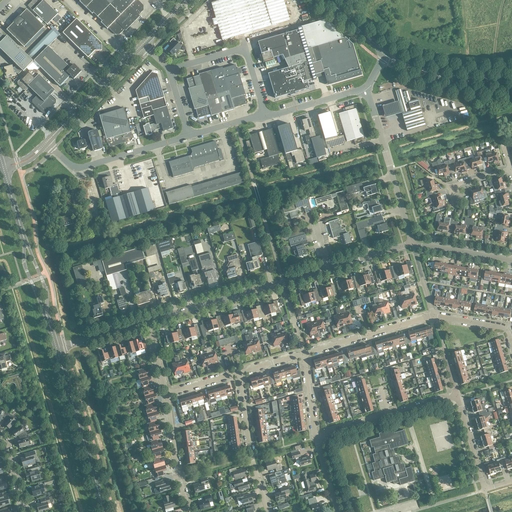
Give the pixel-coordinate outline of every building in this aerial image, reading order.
[(43,0),(40,4),(35,0),(33,0),(27,6),(47,25),(57,14),(43,0)] [(86,8),(93,0),(79,0),(80,1),(79,2),(86,8)] [(110,5),(105,0),(93,0),(86,8),(92,14),(93,13),(97,17),(110,5)] [(114,0),(110,5),(121,15),(122,14),(129,6),(135,0),(114,0)] [(138,15),(139,15),(143,11),(143,6),(137,0),(135,0),(129,6),(138,15)] [(220,38),(287,21),(281,0),(213,0),(208,1),(213,21),(210,22),(212,29),(217,27),(220,38)] [(110,5),(97,17),(102,22),(101,23),(107,29),(108,28),(115,21),(121,15),(110,5)] [(140,16),(139,15),(138,15),(129,6),(122,14),(133,24),(140,16)] [(19,15),(12,23),(13,23),(6,30),(24,47),(44,27),(27,10),(20,16),(19,15)] [(122,14),(121,15),(115,21),(124,30),(125,31),(133,24),(122,14)] [(76,19),(63,33),(77,48),(88,58),(95,51),(102,51),(101,44),(76,19)] [(361,75),(352,45),(345,38),(342,39),(341,34),(326,20),(300,27),(279,34),(279,36),(298,30),(302,44),(305,54),(308,62),(302,64),(306,80),(312,78),(314,83),(317,82),(315,74),(323,71),(326,81),(326,80),(327,84),(329,85),(332,84),(361,75)] [(124,30),(115,21),(108,28),(115,35),(120,35),(124,30)] [(261,54),(261,55),(260,56),(263,63),(265,62),(272,59),(273,58),(282,56),(284,60),(288,68),(302,64),(308,62),(305,54),(302,44),(298,30),(279,36),(258,42),(261,54)] [(29,57),(33,61),(58,36),(52,31),(30,53),(31,54),(29,57)] [(0,49),(4,53),(14,43),(7,36),(5,38),(2,35),(0,35),(0,49)] [(167,50),(173,56),(181,47),(175,41),(176,41),(173,39),(170,42),(172,44),(167,50)] [(4,53),(10,59),(20,49),(14,43),(4,53)] [(34,61),(48,75),(60,87),(70,76),(74,79),(81,72),(74,65),(70,68),(48,47),(34,61)] [(20,49),(10,59),(17,65),(26,55),(20,49)] [(17,65),(14,68),(16,69),(17,73),(18,74),(22,71),(23,72),(33,62),(26,55),(17,65)] [(275,98),(289,94),(290,96),(295,94),(295,93),(309,88),(306,80),(302,64),(288,68),(268,74),(275,98)] [(222,69),(225,78),(238,74),(235,65),(222,69)] [(5,74),(6,77),(11,75),(11,77),(15,76),(14,74),(17,73),(16,69),(14,68),(13,68),(12,66),(4,68),(5,73),(5,74)] [(229,91),(228,89),(225,78),(222,69),(222,68),(210,71),(217,94),(229,91)] [(27,86),(38,75),(37,75),(37,71),(29,71),(29,73),(24,78),(21,78),(17,82),(17,85),(23,90),(26,90),(29,88),(27,86)] [(199,76),(202,85),(205,95),(206,98),(217,94),(210,71),(199,74),(199,76)] [(228,89),(242,84),(239,74),(238,74),(225,78),(228,89)] [(39,75),(38,75),(27,86),(29,88),(37,95),(32,101),(32,103),(37,108),(38,108),(38,109),(43,113),(45,113),(50,109),(50,108),(51,108),(55,103),(55,100),(50,95),(55,91),(39,75)] [(138,100),(140,105),(144,118),(153,116),(156,125),(161,124),(162,128),(163,131),(173,129),(164,98),(163,98),(156,75),(152,75),(137,91),(139,100),(138,100)] [(193,77),(196,87),(202,85),(199,76),(193,77)] [(186,79),(189,89),(196,87),(193,77),(186,79)] [(231,99),(237,97),(244,95),(245,95),(242,84),(228,89),(229,91),(231,99)] [(188,89),(191,99),(205,95),(202,85),(196,87),(189,89),(188,89)] [(396,91),(398,99),(399,101),(402,113),(408,132),(426,126),(421,109),(418,100),(411,102),(408,91),(403,93),(402,90),(396,91)] [(234,109),(234,108),(231,99),(229,91),(217,94),(223,113),(234,109)] [(208,106),(211,115),(211,116),(223,113),(217,94),(206,98),(208,106)] [(206,98),(205,95),(191,99),(194,110),(195,110),(198,119),(211,115),(208,106),(206,98)] [(244,95),(237,97),(240,106),(247,104),(244,95)] [(237,97),(231,99),(234,108),(240,106),(237,97)] [(382,106),(385,118),(395,115),(402,113),(399,101),(392,104),(382,106)] [(338,114),(345,135),(362,130),(356,112),(358,112),(356,105),(351,106),(351,107),(350,108),(349,107),(344,108),(346,112),(338,114)] [(124,108),(99,116),(106,140),(107,140),(109,146),(110,147),(124,143),(127,142),(127,141),(129,140),(130,141),(132,140),(133,139),(131,133),(131,132),(124,108)] [(330,112),(318,116),(325,141),(337,137),(330,112)] [(309,119),(302,121),(300,121),(302,126),(303,126),(305,131),(308,130),(310,135),(305,137),(306,140),(316,138),(316,137),(313,127),(312,127),(309,119)] [(155,130),(162,128),(161,124),(156,125),(155,125),(155,124),(149,125),(149,124),(145,125),(145,126),(143,127),(146,136),(148,135),(148,136),(152,135),(151,132),(153,131),(153,132),(155,131),(155,130)] [(291,153),(292,156),(294,156),(296,164),(305,161),(301,150),(297,151),(289,124),(277,127),(285,154),(291,153)] [(267,150),(269,157),(278,155),(281,154),(273,129),(249,136),(254,154),(267,150)] [(86,145),(90,143),(93,151),(94,152),(102,150),(102,148),(97,131),(96,130),(88,132),(88,134),(90,141),(86,143),(85,140),(84,140),(78,141),(77,143),(79,149),(80,150),(86,148),(87,147),(86,145)] [(345,135),(325,141),(327,149),(344,144),(344,142),(346,141),(347,142),(354,140),(355,145),(360,144),(360,143),(362,142),(362,143),(367,142),(365,135),(363,135),(362,130),(345,135)] [(320,136),(316,137),(316,138),(306,140),(307,145),(312,143),(316,158),(326,155),(320,136)] [(208,152),(213,151),(218,150),(216,143),(216,142),(216,141),(206,144),(208,152)] [(198,155),(203,154),(208,152),(206,144),(196,147),(198,155)] [(218,150),(213,151),(216,162),(220,161),(220,162),(224,161),(221,149),(218,150)] [(488,163),(493,161),(492,155),(490,149),(487,150),(482,151),(483,157),(486,156),(488,163)] [(495,154),(492,155),(493,161),(494,163),(499,162),(497,155),(500,154),(499,149),(494,150),(495,154)] [(474,157),(475,160),(477,166),(482,164),(480,157),(483,157),(482,151),(477,153),(478,156),(474,157)] [(178,159),(181,167),(191,164),(189,158),(193,157),(193,155),(178,159)] [(281,164),(278,155),(269,157),(260,160),(262,166),(262,167),(263,169),(281,164)] [(471,157),(466,158),(467,161),(468,164),(470,163),(472,170),(478,168),(477,166),(475,160),(472,160),(471,157)] [(467,171),(464,162),(467,161),(466,158),(463,159),(458,161),(458,162),(459,164),(461,171),(461,173),(467,171)] [(181,167),(178,159),(168,162),(169,163),(171,170),(181,167)] [(437,161),(437,162),(432,164),(433,169),(436,168),(439,175),(444,173),(442,167),(441,165),(440,159),(438,160),(437,161)] [(459,164),(458,162),(455,163),(454,159),(449,161),(451,166),(453,165),(456,172),(461,171),(459,164)] [(445,166),(442,167),(444,173),(444,176),(450,174),(448,167),(451,166),(449,161),(444,162),(445,166)] [(193,171),(192,169),(191,164),(181,167),(183,175),(193,172),(193,171)] [(173,178),(183,175),(181,167),(171,170),(173,177),(173,178)] [(230,176),(233,186),(243,183),(243,182),(240,174),(241,174),(240,173),(230,176)] [(230,176),(211,181),(214,192),(233,186),(230,176)] [(109,188),(111,193),(119,191),(119,190),(117,184),(113,185),(110,177),(102,179),(105,189),(109,188)] [(491,187),(496,185),(503,183),(501,178),(489,182),(491,187)] [(426,188),(428,187),(435,186),(435,185),(433,180),(426,182),(425,179),(420,181),(422,186),(425,185),(426,188)] [(214,192),(211,181),(201,184),(204,195),(214,192)] [(494,189),(495,194),(500,193),(500,190),(507,188),(505,182),(503,183),(496,185),(497,188),(494,189)] [(362,189),(360,183),(345,188),(347,196),(361,192),(361,193),(366,192),(367,196),(377,193),(374,185),(369,186),(367,185),(366,187),(362,189)] [(204,195),(201,184),(191,187),(192,188),(194,196),(194,198),(204,195)] [(191,185),(184,187),(182,188),(186,200),(194,198),(194,196),(192,188),(191,187),(191,185)] [(437,185),(435,185),(435,186),(428,187),(429,191),(426,192),(427,197),(432,195),(432,192),(439,190),(437,185)] [(483,194),(482,188),(481,186),(476,188),(476,190),(478,197),(480,200),(488,198),(486,193),(483,194)] [(119,191),(111,193),(110,193),(112,199),(105,201),(112,223),(154,211),(148,188),(122,196),(120,190),(119,190),(119,191)] [(174,190),(178,202),(186,200),(182,188),(174,190)] [(169,205),(170,205),(178,202),(174,190),(165,193),(166,194),(169,204),(169,205)] [(478,197),(476,190),(471,192),(473,199),(470,200),(472,205),(480,202),(480,200),(478,197)] [(336,193),(341,212),(348,210),(343,191),(336,193)] [(496,197),(498,202),(508,200),(510,199),(508,194),(501,196),(500,193),(495,194),(492,195),(493,198),(496,197)] [(333,201),(331,195),(315,200),(317,206),(326,203),(328,210),(334,208),(332,202),(333,201)] [(433,198),(432,195),(427,197),(429,205),(433,204),(435,203),(442,201),(440,196),(433,198)] [(294,203),(294,204),(296,209),(303,207),(305,214),(312,212),(308,199),(294,203)] [(367,204),(368,209),(376,207),(376,205),(375,200),(362,204),(363,205),(367,204)] [(444,200),(442,201),(435,203),(433,204),(434,207),(433,207),(434,212),(439,211),(438,208),(445,206),(444,200)] [(497,210),(502,211),(502,207),(509,205),(508,200),(498,202),(495,203),(497,208),(497,210)] [(296,209),(294,204),(282,208),(283,213),(283,214),(284,214),(284,216),(289,214),(291,219),(299,217),(296,209)] [(380,205),(376,207),(368,209),(370,215),(382,211),(380,205)] [(502,215),(502,211),(497,210),(496,214),(496,216),(500,216),(499,220),(501,220),(508,221),(509,216),(502,215)] [(70,216),(63,218),(65,226),(64,227),(65,227),(66,230),(74,228),(73,225),(74,224),(73,224),(70,216)] [(382,216),(366,221),(368,227),(377,225),(377,226),(379,234),(381,233),(381,234),(383,233),(382,233),(388,231),(386,224),(383,224),(383,223),(384,223),(382,216)] [(443,233),(443,230),(444,224),(441,223),(441,219),(441,216),(437,216),(435,224),(438,225),(437,232),(443,233)] [(445,218),(444,224),(443,230),(448,231),(450,224),(452,225),(453,221),(453,219),(445,218)] [(333,239),(341,236),(343,236),(341,230),(338,219),(328,222),(333,239)] [(471,235),(476,236),(477,230),(478,230),(478,227),(475,227),(475,223),(473,223),(474,220),(471,219),(470,222),(469,228),(472,228),(471,235)] [(495,225),(495,228),(502,229),(502,226),(509,227),(510,221),(508,221),(501,220),(501,223),(497,223),(497,225),(495,225)] [(357,228),(358,233),(360,238),(366,236),(364,228),(368,227),(366,221),(356,224),(357,228)] [(455,227),(454,232),(454,235),(459,236),(460,233),(461,227),(457,226),(458,222),(453,221),(452,225),(452,227),(455,227)] [(461,224),(461,227),(460,233),(465,234),(466,227),(469,228),(470,222),(465,221),(464,225),(461,224)] [(502,229),(495,228),(494,231),(496,231),(495,233),(494,236),(496,236),(498,237),(505,238),(507,239),(508,233),(501,232),(502,229)] [(343,236),(341,236),(343,237),(345,244),(352,243),(349,233),(346,234),(345,229),(341,230),(343,236)] [(235,239),(233,232),(222,235),(224,241),(226,242),(235,239)] [(295,245),(297,250),(294,251),(295,255),(298,254),(299,258),(307,256),(305,251),(304,249),(305,249),(304,245),(308,244),(304,232),(288,237),(291,247),(295,245)] [(158,243),(161,254),(161,253),(173,249),(174,250),(171,240),(158,243)] [(251,259),(252,258),(256,257),(262,255),(258,242),(247,245),(251,259)] [(154,253),(156,252),(157,252),(155,245),(148,247),(148,248),(145,249),(147,257),(154,255),(154,253)] [(122,253),(125,265),(145,259),(141,248),(122,253)] [(116,289),(112,275),(127,270),(125,265),(122,253),(101,260),(111,291),(116,289)] [(202,269),(205,268),(214,266),(210,253),(198,256),(202,269)] [(234,268),(235,270),(236,270),(237,268),(240,267),(237,254),(227,257),(229,263),(227,267),(228,267),(228,270),(234,268)] [(192,271),(196,270),(198,270),(194,258),(187,260),(185,256),(180,258),(181,264),(189,262),(192,271)] [(257,260),(256,257),(252,258),(253,261),(246,263),(248,271),(250,271),(250,272),(254,271),(254,270),(260,268),(258,260),(257,260)] [(401,267),(403,275),(409,274),(409,275),(413,274),(409,262),(406,263),(407,265),(401,267)] [(441,273),(443,263),(440,262),(440,264),(432,262),(431,268),(434,269),(434,272),(441,273)] [(446,263),(443,263),(441,273),(448,274),(450,266),(446,265),(446,263)] [(88,287),(82,265),(72,268),(79,290),(88,287)] [(454,266),(450,266),(448,274),(455,276),(457,265),(454,265),(454,266)] [(460,266),(457,265),(455,276),(462,277),(464,268),(460,267),(460,266)] [(205,268),(206,273),(207,273),(208,273),(209,274),(209,275),(209,276),(208,276),(208,277),(208,280),(207,280),(208,281),(208,282),(209,283),(210,283),(210,284),(211,284),(212,284),(213,284),(216,282),(215,277),(216,274),(214,266),(205,268)] [(403,275),(401,267),(395,268),(395,266),(392,267),(395,279),(398,278),(398,277),(403,275)] [(384,272),(386,280),(392,279),(392,280),(395,279),(392,267),(389,268),(389,270),(384,272)] [(468,269),(464,268),(462,277),(470,278),(471,268),(468,267),(468,269)] [(234,268),(228,270),(226,271),(228,279),(237,276),(235,270),(234,268)] [(475,268),(471,268),(470,278),(477,279),(478,271),(474,270),(475,268)] [(197,275),(196,270),(192,271),(193,275),(189,276),(191,283),(190,283),(192,289),(199,287),(200,287),(199,285),(202,284),(199,274),(197,275)] [(386,280),(384,272),(378,274),(377,271),(374,272),(378,284),(381,283),(381,282),(386,280)] [(481,280),(484,281),(491,282),(493,272),(490,271),(489,272),(483,271),(481,280)] [(363,277),(365,285),(371,283),(371,284),(374,283),(371,272),(368,272),(368,275),(363,277)] [(496,272),(493,272),(491,282),(498,283),(500,274),(496,274),(496,272)] [(504,275),(500,274),(498,283),(505,284),(507,274),(504,273),(504,275)] [(365,285),(363,277),(357,278),(356,276),(353,277),(357,289),(360,288),(360,286),(365,285)] [(175,280),(174,277),(168,278),(170,285),(177,283),(179,288),(177,289),(179,294),(184,292),(183,291),(186,290),(183,281),(180,282),(179,279),(175,280)] [(345,282),(348,290),(353,288),(354,290),(357,289),(353,277),(350,278),(351,280),(345,282)] [(348,290),(345,282),(340,283),(339,281),(336,282),(339,294),(343,293),(342,292),(348,290)] [(168,296),(166,289),(164,283),(159,284),(160,286),(158,287),(159,290),(157,291),(158,293),(160,293),(160,296),(163,295),(163,297),(168,296)] [(331,287),(325,289),(328,297),(333,296),(333,297),(337,296),(333,284),(330,285),(331,287)] [(127,298),(124,287),(119,288),(121,296),(118,297),(119,300),(117,301),(119,310),(121,310),(125,309),(126,307),(124,301),(126,300),(127,298)] [(322,299),(328,297),(325,289),(319,291),(319,288),(316,289),(319,301),(322,300),(322,299)] [(409,289),(409,288),(404,289),(405,291),(407,301),(415,299),(413,293),(409,294),(408,290),(409,289)] [(319,301),(316,289),(313,290),(314,293),(308,294),(310,303),(316,301),(316,302),(319,301)] [(400,303),(407,301),(405,291),(401,292),(400,293),(401,296),(398,297),(400,303)] [(137,299),(136,299),(135,299),(137,306),(149,302),(148,300),(152,299),(149,292),(140,294),(135,295),(137,299)] [(310,303),(308,294),(302,296),(302,293),(298,294),(302,306),(305,305),(305,304),(310,303)] [(446,307),(448,296),(449,293),(447,293),(446,298),(442,298),(440,307),(443,308),(444,307),(446,307)] [(93,316),(93,319),(103,316),(101,308),(102,307),(101,304),(104,303),(102,297),(100,297),(100,295),(96,296),(97,298),(96,298),(98,305),(93,306),(94,309),(92,310),(94,316),(93,316)] [(457,300),(454,300),(452,310),(456,310),(456,309),(458,309),(459,301),(460,298),(460,295),(459,295),(458,295),(457,300)] [(373,311),(381,309),(378,301),(378,300),(377,296),(374,297),(374,298),(373,299),(375,304),(371,305),(373,311)] [(469,303),(465,302),(464,312),(467,312),(468,311),(470,311),(471,303),(473,303),(474,298),(471,297),(471,300),(469,303)] [(378,301),(381,309),(388,307),(387,301),(383,302),(382,301),(380,299),(378,300),(378,301)] [(407,301),(409,306),(410,309),(412,308),(411,306),(417,305),(415,299),(407,301)] [(486,314),(487,306),(488,303),(488,300),(486,300),(485,305),(482,305),(480,314),(483,315),(484,314),(486,314)] [(268,306),(270,314),(276,313),(276,314),(280,313),(276,301),(273,302),(274,304),(268,306)] [(398,307),(399,310),(401,309),(402,309),(408,307),(408,306),(409,306),(407,301),(400,303),(400,305),(398,306),(398,307)] [(498,316),(500,305),(500,302),(498,302),(497,307),(493,307),(492,317),(495,317),(496,316),(498,316)] [(509,310),(505,309),(503,319),(507,319),(508,318),(510,318),(511,310),(511,304),(511,307),(509,310)] [(259,306),(262,318),(265,317),(265,316),(270,314),(268,306),(262,308),(262,305),(259,306)] [(256,309),(251,311),(253,319),(259,318),(259,319),(262,318),(259,306),(256,307),(256,309)] [(336,311),(337,315),(333,316),(335,322),(343,320),(341,315),(341,316),(340,312),(340,310),(340,309),(336,311)] [(341,315),(343,320),(350,318),(349,312),(346,313),(345,311),(344,311),(343,309),(340,310),(340,312),(341,316),(341,315)] [(379,316),(380,319),(383,318),(382,314),(381,309),(373,311),(375,317),(379,316)] [(228,316),(230,325),(236,323),(236,324),(243,322),(239,310),(236,311),(233,312),(234,315),(228,316)] [(248,321),(253,319),(251,311),(245,313),(244,310),(241,311),(245,323),(248,322),(248,321)] [(225,326),(230,325),(228,316),(222,318),(221,315),(219,316),(222,328),(225,327),(225,326)] [(216,320),(211,321),(213,330),(219,328),(219,329),(222,328),(219,316),(216,317),(216,320)] [(343,320),(345,329),(347,328),(346,325),(352,324),(350,318),(343,320)] [(315,323),(316,328),(324,326),(322,320),(315,322),(316,323),(315,323)] [(331,327),(332,330),(334,329),(337,328),(343,327),(343,329),(345,329),(343,320),(335,322),(336,324),(333,325),(333,326),(331,327)] [(213,330),(211,321),(205,323),(204,321),(201,321),(202,325),(205,333),(208,332),(208,331),(213,330)] [(194,328),(189,329),(191,338),(197,336),(197,337),(200,336),(197,324),(194,325),(194,328)] [(425,328),(427,337),(433,335),(430,327),(425,328)] [(319,337),(317,333),(316,328),(308,330),(310,336),(314,335),(315,339),(319,337)] [(171,334),(174,343),(179,341),(180,342),(183,341),(179,329),(176,330),(177,333),(171,334)] [(179,329),(183,341),(186,340),(186,339),(191,338),(189,329),(183,331),(182,329),(179,329)] [(280,339),(287,336),(285,331),(281,332),(280,329),(277,330),(278,334),(280,339)] [(280,339),(278,334),(277,330),(274,331),(274,334),(270,335),(272,341),(280,339)] [(406,338),(408,344),(409,347),(411,346),(411,343),(411,342),(416,340),(414,332),(408,333),(409,337),(406,338)] [(163,342),(164,347),(169,346),(168,344),(174,343),(171,334),(166,336),(165,333),(162,334),(164,342),(163,342)] [(258,339),(254,340),(252,334),(248,335),(250,342),(252,347),(259,345),(258,339)] [(252,347),(250,342),(248,335),(245,336),(246,337),(245,337),(247,342),(242,343),(244,349),(252,347)] [(405,345),(408,344),(406,338),(403,339),(402,335),(397,337),(399,345),(400,348),(406,346),(405,345)] [(289,342),(287,336),(280,339),(281,343),(282,347),(284,346),(284,344),(289,342)] [(395,350),(394,347),(391,338),(386,340),(388,348),(392,347),(393,351),(395,350)] [(280,344),(281,343),(280,339),(272,341),(274,347),(280,345),(280,344)] [(132,342),(136,352),(144,350),(144,349),(142,343),(138,344),(137,340),(132,342)] [(384,353),(383,350),(380,341),(375,343),(375,345),(372,346),(375,355),(384,353)] [(125,348),(127,355),(128,359),(137,356),(136,352),(132,342),(128,343),(129,347),(125,348)] [(120,345),(115,347),(118,358),(127,355),(125,348),(121,349),(120,345)] [(363,346),(366,355),(366,357),(375,355),(372,346),(370,347),(369,345),(363,346)] [(366,357),(366,355),(363,346),(358,348),(360,356),(361,359),(366,357)] [(112,352),(108,353),(110,360),(118,358),(115,347),(111,348),(112,352)] [(206,350),(207,355),(209,360),(216,357),(215,351),(211,352),(210,347),(205,349),(206,350)] [(252,352),(253,351),(252,347),(244,349),(246,355),(252,353),(252,352)] [(110,360),(108,353),(104,354),(103,350),(98,352),(101,363),(110,360)] [(201,362),(209,360),(207,355),(206,350),(202,351),(203,355),(199,356),(201,362)] [(349,360),(355,358),(352,350),(347,351),(347,354),(345,355),(347,363),(350,362),(349,360)] [(0,370),(7,368),(5,362),(10,360),(9,355),(5,356),(4,353),(0,354),(0,370)] [(338,363),(343,361),(341,353),(335,355),(338,363)] [(335,355),(330,356),(333,368),(339,366),(338,363),(335,355)] [(333,368),(330,356),(324,358),(327,366),(328,369),(333,368)] [(171,364),(173,370),(181,368),(179,363),(178,363),(178,362),(179,362),(177,357),(174,358),(175,363),(171,364)] [(209,360),(210,364),(211,369),(215,368),(215,367),(214,364),(218,363),(216,357),(209,360)] [(321,368),(319,359),(313,361),(315,367),(316,370),(321,368)] [(181,363),(179,363),(181,368),(188,365),(187,360),(180,361),(181,363)] [(211,369),(210,364),(209,360),(201,362),(203,368),(207,367),(208,370),(207,370),(211,369)] [(296,371),(295,367),(289,368),(292,379),(292,380),(300,377),(299,371),(296,371)] [(182,372),(181,368),(173,370),(175,376),(180,374),(181,376),(183,376),(182,372)] [(284,370),(286,378),(287,381),(292,379),(289,368),(284,370)] [(145,373),(144,369),(137,371),(139,380),(150,376),(149,372),(145,373)] [(273,376),(267,377),(270,385),(276,383),(275,382),(281,380),(278,371),(272,373),(273,376)] [(13,382),(16,384),(18,390),(20,392),(23,391),(19,375),(5,379),(2,385),(0,385),(0,392),(5,391),(4,388),(6,384),(13,382)] [(270,385),(267,377),(267,375),(261,376),(264,385),(263,385),(264,387),(269,386),(269,385),(270,385)] [(151,381),(150,376),(139,380),(142,388),(149,386),(148,382),(151,381)] [(258,387),(256,378),(250,380),(251,383),(249,384),(250,386),(252,386),(252,388),(258,387)] [(142,388),(144,397),(155,394),(154,389),(150,390),(149,386),(142,388)] [(224,388),(226,396),(232,394),(229,386),(224,388)] [(503,392),(505,399),(511,396),(511,390),(511,389),(503,392)] [(206,399),(207,403),(208,404),(216,402),(215,399),(213,391),(207,392),(209,398),(206,399)] [(156,398),(155,394),(144,397),(147,405),(152,404),(154,403),(153,399),(156,398)] [(196,396),(198,404),(204,403),(201,394),(196,396)] [(297,399),(297,395),(290,397),(291,400),(292,400),(292,405),(301,404),(300,398),(297,399)] [(481,396),(475,397),(476,401),(471,402),(472,408),(481,405),(480,402),(483,400),(481,396)] [(187,407),(185,399),(179,401),(182,409),(187,407)] [(145,415),(147,415),(158,412),(156,407),(153,408),(152,404),(147,405),(144,406),(142,407),(145,415)] [(480,412),(480,415),(487,413),(484,404),(481,405),(472,408),(474,413),(480,412)] [(0,409),(0,410),(0,421),(0,422),(1,420),(4,421),(9,413),(3,411),(3,410),(3,409),(2,409),(1,409),(0,409)] [(147,415),(149,423),(149,424),(154,422),(157,421),(155,417),(159,416),(158,412),(147,415)] [(489,412),(487,413),(480,415),(481,418),(476,419),(477,425),(486,422),(485,420),(490,415),(489,412)] [(4,421),(6,423),(5,425),(6,426),(5,426),(5,427),(6,428),(7,428),(8,428),(9,429),(16,421),(15,421),(16,419),(16,418),(16,417),(15,417),(14,417),(14,418),(9,413),(4,421)] [(149,424),(149,423),(147,424),(149,433),(160,430),(159,425),(155,426),(154,422),(149,424)] [(487,425),(486,422),(477,425),(479,431),(485,429),(486,432),(492,430),(495,429),(494,425),(490,426),(487,425)] [(22,427),(21,428),(20,427),(12,432),(13,434),(13,435),(13,436),(14,436),(15,436),(16,437),(18,436),(19,438),(28,435),(30,433),(29,431),(26,433),(24,429),(24,428),(25,428),(24,428),(24,427),(23,427),(22,427)] [(161,434),(160,430),(149,433),(146,434),(148,443),(149,442),(152,441),(152,442),(156,440),(159,440),(158,435),(161,434)] [(395,457),(393,449),(408,444),(404,430),(394,433),(393,430),(378,434),(379,437),(369,441),(371,448),(373,447),(374,449),(375,454),(372,455),(375,463),(372,464),(374,472),(371,473),(374,481),(385,478),(386,483),(393,482),(394,484),(399,483),(400,486),(415,481),(411,467),(405,469),(403,463),(400,464),(398,456),(395,457)] [(481,437),(483,442),(491,440),(490,437),(493,435),(492,430),(486,432),(486,435),(481,437)] [(28,435),(19,438),(20,441),(18,442),(18,444),(17,444),(17,445),(17,446),(18,446),(19,446),(20,448),(27,446),(27,447),(28,447),(29,447),(29,446),(29,445),(29,444),(30,442),(28,437),(33,436),(32,433),(28,435)] [(152,442),(152,441),(149,442),(150,445),(146,446),(148,452),(152,451),(162,448),(161,443),(158,444),(156,440),(152,442)] [(491,440),(483,442),(484,448),(490,446),(491,449),(497,447),(495,443),(492,442),(491,440)] [(162,448),(152,451),(148,452),(150,458),(153,457),(154,459),(154,460),(159,458),(162,458),(160,453),(164,452),(162,448)] [(21,459),(23,466),(23,467),(27,466),(31,465),(35,463),(34,459),(36,458),(34,452),(24,455),(25,457),(21,459)] [(293,459),(298,458),(301,467),(311,464),(309,456),(301,459),(300,457),(301,457),(299,452),(291,455),(293,459)] [(508,470),(511,468),(511,463),(511,459),(508,460),(506,458),(504,458),(503,455),(500,456),(501,459),(503,465),(506,464),(508,470)] [(152,460),(154,469),(165,466),(164,461),(160,462),(159,458),(154,460),(154,459),(152,460)] [(496,464),(493,464),(496,473),(502,471),(500,466),(503,465),(501,459),(497,460),(496,464)] [(267,471),(275,468),(276,472),(282,470),(281,466),(280,466),(280,464),(276,465),(275,461),(265,463),(267,471)] [(487,473),(490,472),(490,475),(496,473),(493,464),(491,465),(488,463),(484,464),(487,473)] [(165,466),(154,469),(157,478),(164,476),(163,471),(166,470),(165,466)] [(30,470),(31,473),(25,474),(27,480),(31,478),(32,482),(40,479),(38,471),(39,470),(38,467),(30,470)] [(235,468),(229,470),(231,476),(234,475),(235,479),(245,476),(243,469),(236,471),(235,468)] [(276,477),(276,476),(269,478),(272,488),(276,486),(276,487),(278,487),(277,486),(278,486),(277,482),(279,481),(280,484),(286,482),(284,475),(290,473),(289,469),(287,470),(284,471),(281,471),(282,475),(276,477)] [(314,474),(307,476),(306,472),(299,474),(300,478),(303,477),(304,481),(303,482),(305,489),(306,488),(307,492),(312,491),(312,492),(316,491),(314,482),(316,481),(314,474)] [(206,478),(200,480),(201,483),(193,486),(195,493),(205,490),(203,485),(208,484),(206,478)] [(247,482),(243,483),(242,480),(233,483),(229,484),(231,489),(235,488),(238,488),(239,491),(249,489),(247,482)] [(44,493),(42,485),(45,485),(44,481),(38,483),(39,486),(31,488),(34,496),(44,493)] [(154,484),(156,489),(155,489),(154,490),(155,494),(157,495),(162,493),(161,492),(170,489),(168,483),(165,484),(164,481),(154,484)] [(360,498),(355,483),(348,485),(352,500),(360,498)] [(287,486),(280,488),(281,492),(274,494),(276,502),(286,499),(284,494),(289,493),(287,486)] [(10,504),(7,496),(3,497),(2,494),(0,494),(0,506),(2,506),(3,507),(5,506),(5,505),(10,504)] [(242,494),(236,496),(237,501),(242,500),(243,505),(243,504),(252,501),(251,497),(252,496),(251,495),(250,494),(250,495),(243,497),(242,494)] [(210,495),(204,497),(205,500),(198,502),(200,510),(210,507),(208,502),(212,501),(210,495)] [(173,498),(170,499),(169,496),(162,498),(163,501),(165,510),(175,507),(173,498)] [(41,503),(36,505),(38,511),(49,509),(47,504),(53,502),(52,497),(40,500),(41,503)] [(318,503),(317,504),(316,500),(309,503),(309,506),(311,506),(312,511),(318,511),(320,511),(321,511),(325,511),(323,505),(319,506),(318,503)]
